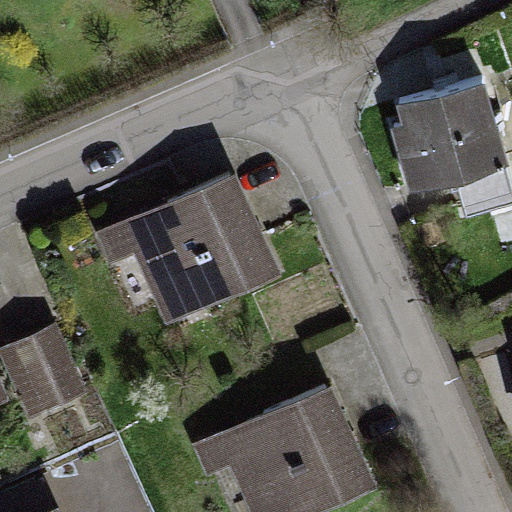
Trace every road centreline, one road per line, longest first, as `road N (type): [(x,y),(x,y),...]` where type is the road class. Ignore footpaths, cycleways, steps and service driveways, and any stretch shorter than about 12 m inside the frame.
road 1 (residential): [(269,70),(481,511)]
road 2 (residential): [(0,184),(269,70)]
road 3 (residential): [(269,70),(432,0)]
